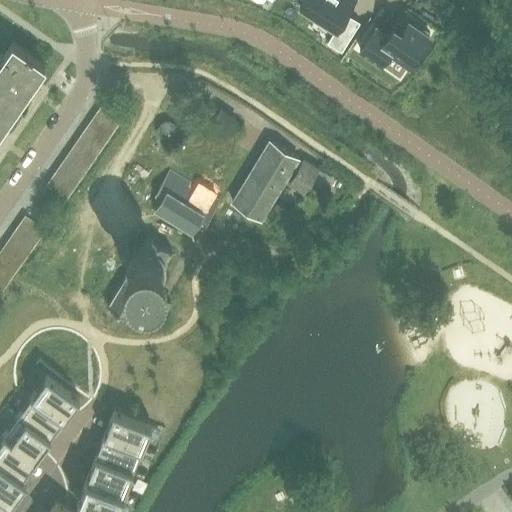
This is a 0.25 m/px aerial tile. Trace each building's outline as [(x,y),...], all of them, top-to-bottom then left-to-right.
[(302,0),(299,5),(322,19),(336,28),(327,41),(341,50),(354,30),(360,21),(347,13),(354,0),(302,0)] [(376,25),(360,49),(380,63),(390,49),(410,62),(430,32),(408,18),(402,28),(394,23),(387,33),(376,25)] [(0,104),(11,112),(33,79),(45,63),(13,41),(0,59),(0,104)] [(121,117),(127,109),(107,95),(101,103),(121,117)] [(0,127),(11,112),(0,104),(0,127)] [(95,116),(115,129),(121,119),(102,106),(95,116)] [(222,109),(215,119),(220,122),(216,128),(225,135),(236,118),(222,109)] [(108,139),(115,129),(95,116),(88,126),(108,139)] [(172,119),(171,120),(170,120),(169,120),(167,120),(165,120),(164,120),(163,121),(162,122),(161,123),(160,124),(159,125),(159,126),(158,128),(158,129),(158,130),(158,131),(159,133),(159,134),(160,135),(162,137),(164,138),(166,139),(167,139),(169,139),(171,138),(172,138),(173,137),(175,136),(176,134),(177,133),(177,131),(177,130),(177,129),(177,128),(177,126),(176,125),(175,123),(176,121),(172,119)] [(101,148),(108,139),(88,126),(81,135),(101,148)] [(95,158),(101,148),(81,135),(75,145),(95,158)] [(268,138),(232,200),(261,217),(286,175),(290,178),(289,180),(304,189),(318,165),(303,156),(301,159),(297,156),(298,155),(268,138)] [(88,168),(95,158),(75,145),(68,154),(88,168)] [(81,177),(88,168),(68,154),(62,164),(81,177)] [(74,187),(81,177),(62,164),(55,174),(74,187)] [(240,215),(218,202),(219,201),(170,171),(156,193),(162,197),(155,208),(192,230),(199,220),(205,223),(215,208),(225,214),(230,235),(244,232),(240,215)] [(68,197),(74,187),(55,174),(48,183),(68,197)] [(276,203),(268,217),(279,224),(288,210),(276,203)] [(20,224),(39,237),(46,228),(27,214),(20,224)] [(32,247),(39,237),(20,224),(13,234),(32,247)] [(26,257),(32,247),(13,234),(6,243),(26,257)] [(124,274),(125,276),(107,304),(127,317),(147,286),(151,285),(154,284),(156,283),(158,282),(160,280),(162,279),(163,277),(164,275),(165,273),(165,271),(166,269),(166,267),(166,265),(165,262),(165,261),(172,249),(148,234),(142,243),(141,243),(139,244),(137,245),(135,247),(134,248),(133,249),(127,246),(124,251),(120,256),(127,260),(126,262),(125,264),(124,266),(124,268),(124,270),(124,272),(124,274)] [(0,253),(19,267),(26,257),(6,243),(0,252),(0,253)] [(0,267),(12,276),(19,267),(0,253),(0,267)] [(0,282),(5,286),(12,276),(0,267),(0,282)] [(170,300),(168,299),(157,292),(142,316),(156,324),(170,300)] [(47,371),(32,391),(64,415),(64,414),(72,403),(79,394),(47,371)] [(32,391),(18,410),(50,434),(50,433),(58,423),(64,415),(32,391)] [(105,429),(105,430),(142,445),(151,422),(114,407),(110,417),(105,429)] [(18,410),(4,430),(36,453),(44,442),(50,434),(18,410)] [(4,430),(0,434),(0,456),(25,476),(26,474),(23,472),(30,462),(36,453),(4,430)] [(96,452),(133,467),(142,445),(105,430),(101,439),(96,452)] [(87,474),(87,475),(124,490),(133,467),(96,452),(92,462),(87,474)] [(0,486),(11,495),(12,494),(20,484),(25,476),(0,456),(0,486)] [(78,496),(78,498),(99,506),(113,511),(114,511),(124,490),(87,475),(83,484),(78,496)] [(0,486),(0,510),(5,503),(11,495),(0,486)] [(46,511),(76,511),(57,498),(51,507),(46,511)]
